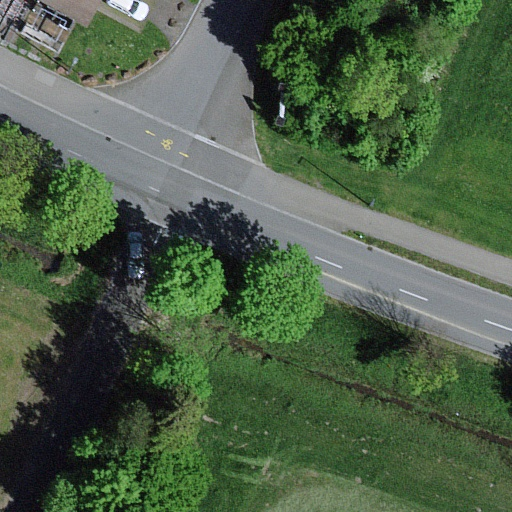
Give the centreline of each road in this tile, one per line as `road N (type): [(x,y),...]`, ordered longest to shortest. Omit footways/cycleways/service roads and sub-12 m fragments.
road 1 (tertiary): [(0,112),(177,196),(511,332)]
road 2 (track): [(177,196),(24,511)]
